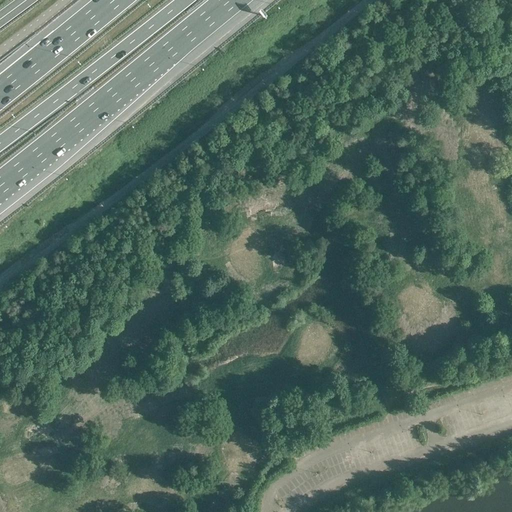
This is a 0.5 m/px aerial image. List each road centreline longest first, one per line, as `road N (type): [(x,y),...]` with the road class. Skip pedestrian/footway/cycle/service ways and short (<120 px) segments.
road 1 (motorway): [(0,184),(227,0)]
road 2 (motorway): [(179,0),(0,139)]
road 3 (motorway): [(110,0),(0,90)]
